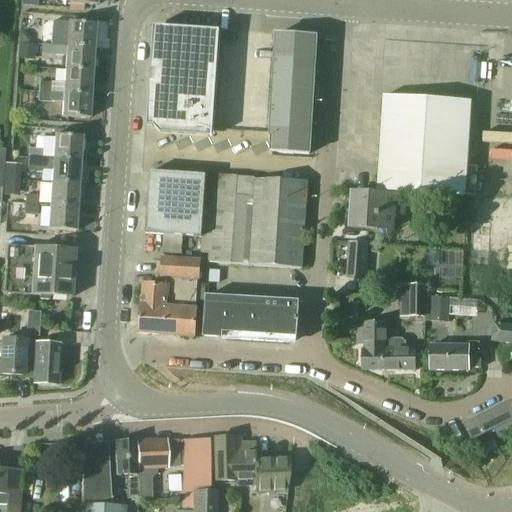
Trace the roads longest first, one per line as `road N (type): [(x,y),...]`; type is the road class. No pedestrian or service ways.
road 1 (residential): [(312,362),(337,2)]
road 2 (tertiary): [(107,354),(133,0)]
road 3 (tertiary): [(120,388),(156,405),(282,407),(445,495)]
road 4 (residential): [(312,362),(414,409),(443,414),(511,383)]
road 5 (residential): [(107,354),(312,362)]
road 6 (tertiary): [(511,15),(337,2)]
road 7 (tertiary): [(0,418),(79,410),(120,388)]
